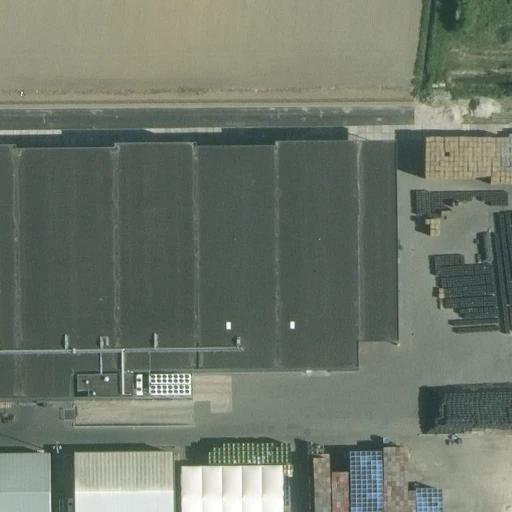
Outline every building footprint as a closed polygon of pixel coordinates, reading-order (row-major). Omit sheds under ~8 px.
[(0,404),(133,403),(132,376),(198,375),(358,373),(358,348),(355,146),(274,147),(274,151),(196,152),(196,148),(114,149),(114,153),(16,154),(16,150),(0,150),(0,404)] [(493,216),(511,215),(511,148),(448,149),(448,169),(460,169),(460,167),(493,167),(493,189),(493,216)] [(364,152),(363,184),(415,187),(417,155),(364,152)] [(415,179),(413,195),(440,199),(442,184),(415,179)] [(56,511),(174,511),(174,455),(74,456),(74,501),(56,501),(56,511)] [(0,511),(50,511),(50,457),(0,457),(0,511)]
